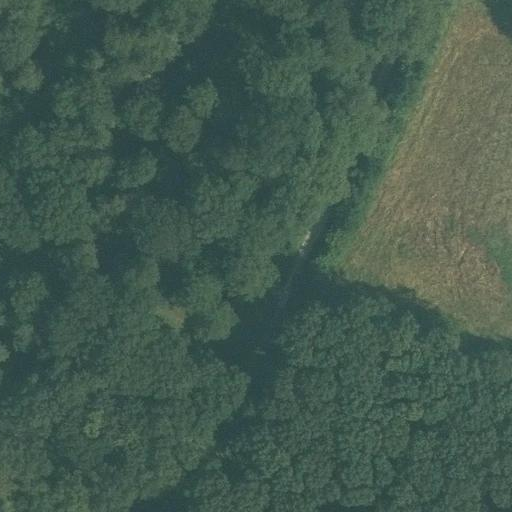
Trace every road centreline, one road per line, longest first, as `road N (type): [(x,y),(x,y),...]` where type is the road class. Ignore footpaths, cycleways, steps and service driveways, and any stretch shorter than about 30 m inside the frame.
road 1 (track): [(266,343),(416,0)]
road 2 (track): [(266,343),(181,291),(0,254)]
road 3 (track): [(193,511),(266,343)]
